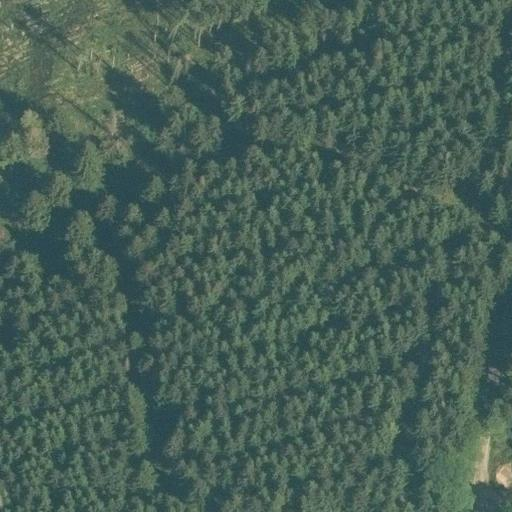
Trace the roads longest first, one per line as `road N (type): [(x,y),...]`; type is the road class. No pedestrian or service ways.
road 1 (track): [(511,234),(321,170),(140,178),(0,292)]
road 2 (track): [(167,511),(141,424),(127,315),(96,236),(68,192),(46,113),(43,71),(75,0)]
road 3 (track): [(473,505),(511,315)]
